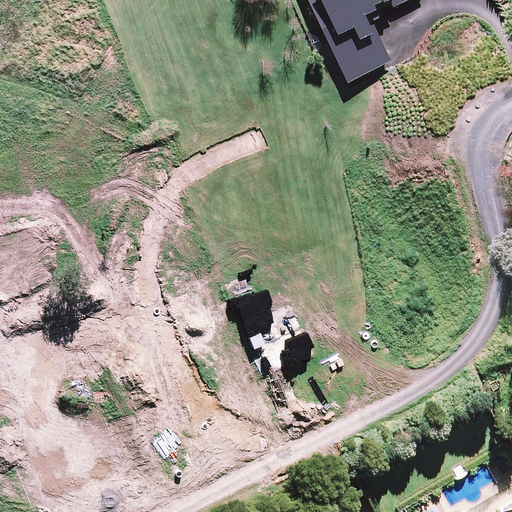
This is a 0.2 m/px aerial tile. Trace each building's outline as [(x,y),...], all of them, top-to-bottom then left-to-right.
[(306,0),(328,43),(313,50),(330,86),(387,58),(367,17),(375,13),(368,0),(387,0),(390,4),(397,0),(306,0)] [(134,243),(123,213),(97,222),(108,253),(134,243)] [(312,355),(289,307),(242,329),(265,377),(312,355)] [(298,401),(287,376),(267,385),(278,410),(298,401)] [(465,511),(463,509),(458,511),(511,511),(511,498),(495,509),(496,511),(465,511)]
